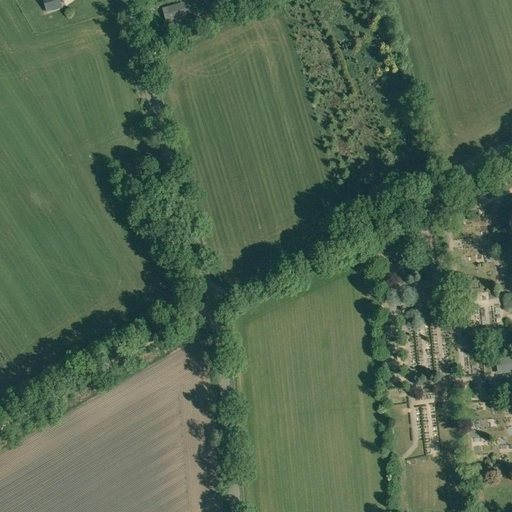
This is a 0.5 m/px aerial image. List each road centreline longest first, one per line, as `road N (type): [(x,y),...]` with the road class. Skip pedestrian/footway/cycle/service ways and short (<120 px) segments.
road 1 (unclassified): [(214,304),(511,162)]
road 2 (unclassified): [(214,304),(125,0)]
road 3 (track): [(0,429),(214,304)]
road 4 (unclassified): [(235,511),(214,304)]
